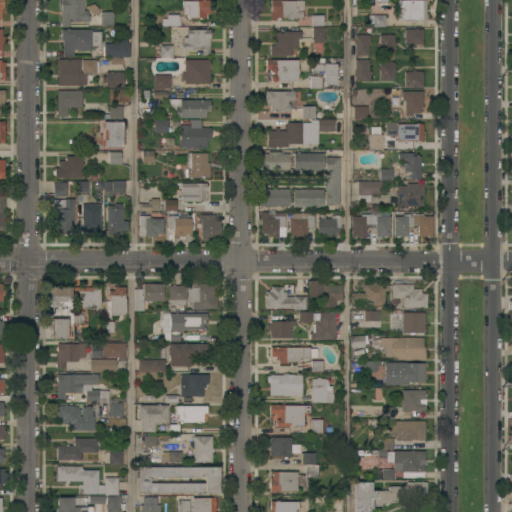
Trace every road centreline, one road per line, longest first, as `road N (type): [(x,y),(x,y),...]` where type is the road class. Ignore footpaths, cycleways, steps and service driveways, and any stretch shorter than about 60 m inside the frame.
road 1 (residential): [(490,511),(492,0)]
road 2 (residential): [(29,511),(30,0)]
road 3 (residential): [(0,262),(511,261)]
road 4 (residential): [(453,0),(452,511)]
road 5 (residential): [(243,511),(243,0)]
